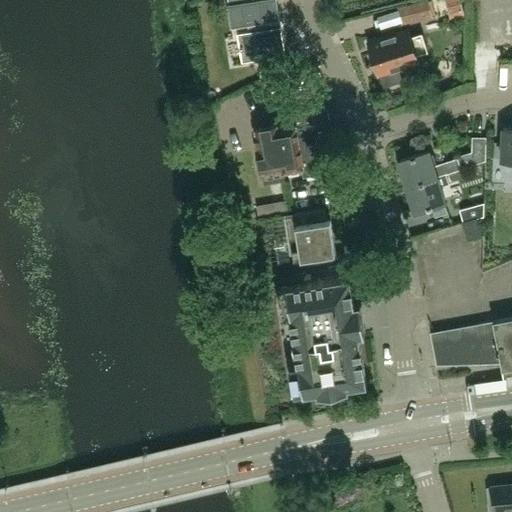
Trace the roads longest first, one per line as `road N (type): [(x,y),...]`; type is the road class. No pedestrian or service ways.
road 1 (secondary): [(22,511),(410,426)]
road 2 (residential): [(410,426),(394,240),(362,135)]
road 3 (residential): [(511,101),(461,105),(362,135)]
road 4 (residential): [(362,135),(317,35),(310,0)]
